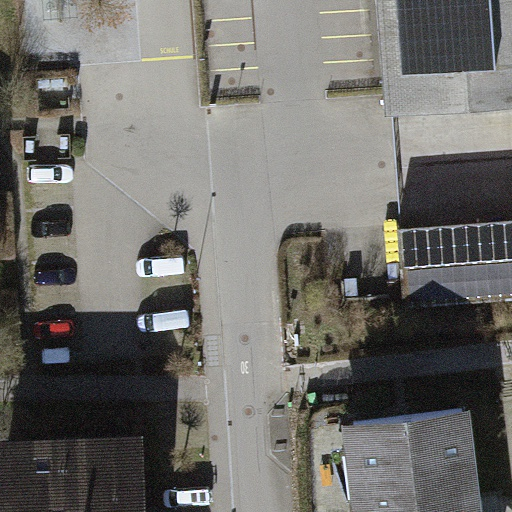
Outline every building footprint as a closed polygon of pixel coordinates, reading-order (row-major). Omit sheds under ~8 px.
[(80,0),(40,0),(42,20),(82,17),(80,0)] [(511,0),(379,0),(388,109),(511,100),(511,0)] [(511,216),(399,223),(404,305),(511,298),(511,216)] [(474,511),(463,408),(355,421),(363,494),(357,495),(359,511),(474,511)] [(139,437),(9,442),(10,485),(24,491),(24,511),(147,511),(145,507),(141,507),(139,437)]
